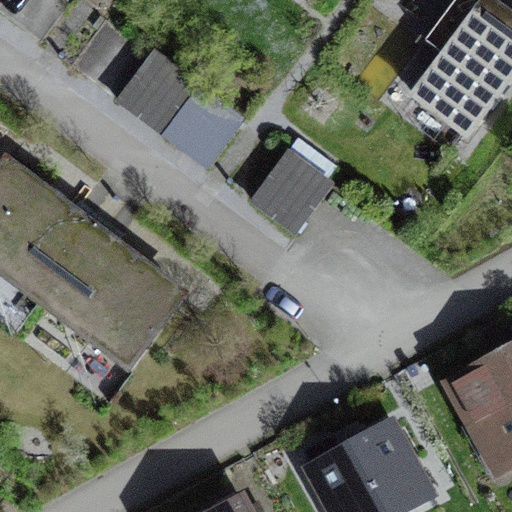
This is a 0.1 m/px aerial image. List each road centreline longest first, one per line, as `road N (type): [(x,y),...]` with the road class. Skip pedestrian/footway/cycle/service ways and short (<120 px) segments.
road 1 (residential): [(0,69),(378,354)]
road 2 (residential): [(84,511),(378,354)]
road 3 (residential): [(378,354),(511,282)]
